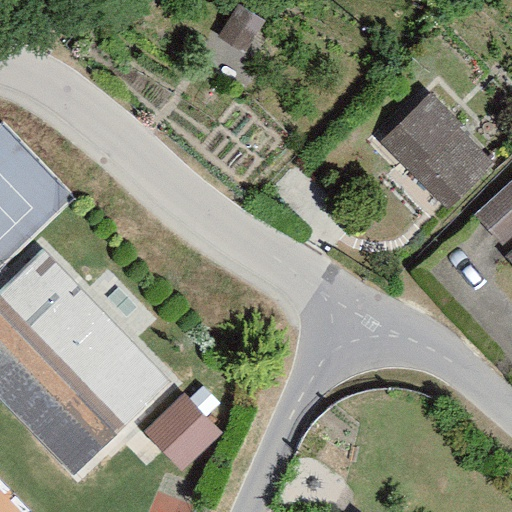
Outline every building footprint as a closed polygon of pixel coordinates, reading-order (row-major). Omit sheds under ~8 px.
[(240,55),(261,29),(235,7),(214,33),(240,55)] [(494,167),(434,96),(387,135),(447,206),(494,167)] [(511,225),(511,167),(465,209),(494,241),(511,225)] [(116,425),(0,306),(0,396),(70,469),(116,425)] [(221,432),(187,397),(149,433),(183,468),(221,432)]
